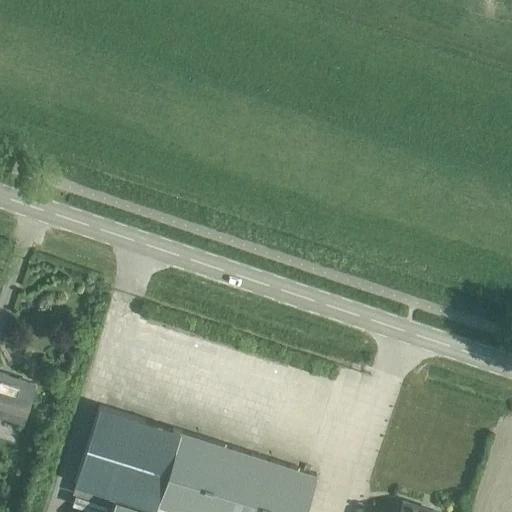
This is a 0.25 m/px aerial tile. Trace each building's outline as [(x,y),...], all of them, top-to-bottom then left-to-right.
[(0,414),(22,422),(34,384),(0,372),(0,414)] [(99,405),(74,484),(116,497),(149,508),(155,510),(180,431),(99,405)] [(184,435),(158,511),(304,511),(314,479),(184,435)] [(421,506),(404,501),(401,511),(431,511),(419,508),(421,506)] [(147,511),(115,502),(111,511),(147,511)]
